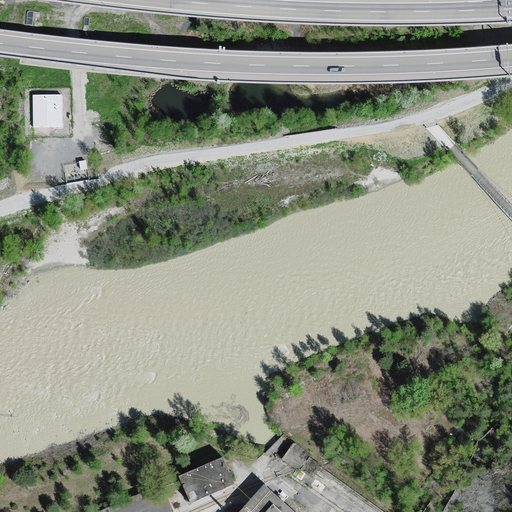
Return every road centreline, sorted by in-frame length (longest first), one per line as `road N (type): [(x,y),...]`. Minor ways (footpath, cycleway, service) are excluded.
road 1 (motorway): [(0,42),(222,63),(511,57)]
road 2 (motorway): [(511,8),(314,10),(168,0)]
